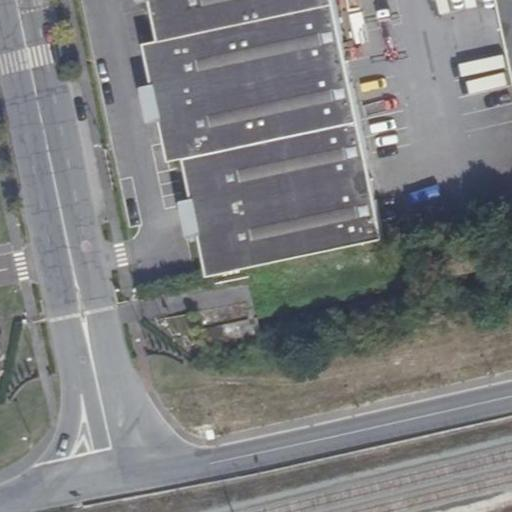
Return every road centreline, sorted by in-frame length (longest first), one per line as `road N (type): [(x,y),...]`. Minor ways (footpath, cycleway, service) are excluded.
road 1 (unclassified): [(117,479),(16,0)]
road 2 (unclassified): [(117,479),(511,397)]
